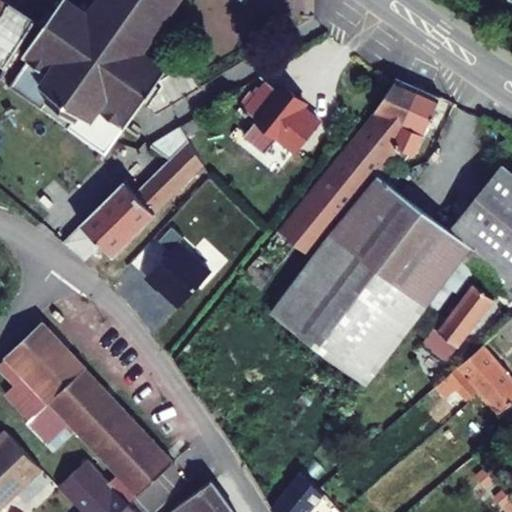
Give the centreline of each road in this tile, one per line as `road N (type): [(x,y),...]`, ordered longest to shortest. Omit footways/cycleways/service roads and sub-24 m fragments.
road 1 (residential): [(260,511),(131,318),(58,259)]
road 2 (tertiary): [(369,0),(511,97)]
road 3 (tertiary): [(511,73),(407,0)]
